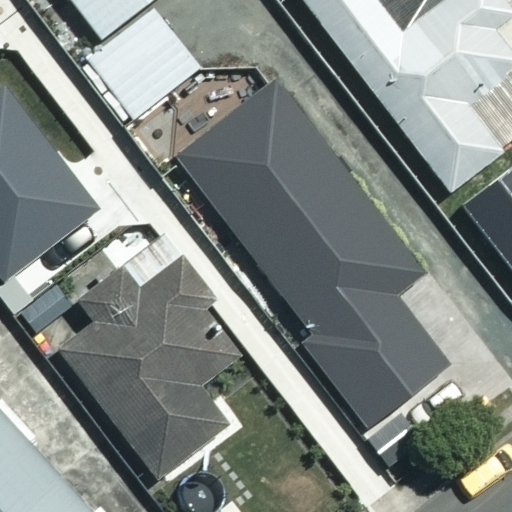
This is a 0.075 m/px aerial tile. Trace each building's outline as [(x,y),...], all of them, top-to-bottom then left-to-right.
[(0,0),(0,104),(46,166),(103,125),(10,0),(0,0)] [(142,0),(62,0),(93,39),(142,0)] [(436,0),(392,34),(366,0),(292,0),(439,193),(493,152),(457,105),(510,65),(478,23),(497,9),(490,0),(436,0)] [(192,67),(145,11),(77,67),(124,123),(192,67)] [(351,220),(242,68),(200,98),(190,84),(133,124),(263,305),(316,266),(306,252),(351,220)] [(213,302),(155,227),(64,297),(81,320),(47,346),(149,479),(219,424),(188,385),(227,355),(196,315),(213,302)] [(0,321),(0,343),(11,335),(0,321)] [(77,511),(0,426),(0,511),(77,511)]
